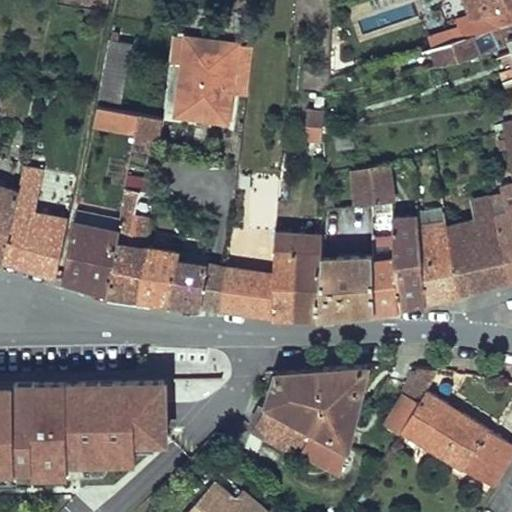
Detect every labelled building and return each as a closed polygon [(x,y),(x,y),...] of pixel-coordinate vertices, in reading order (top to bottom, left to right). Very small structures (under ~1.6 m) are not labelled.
[(511,0),(468,0),(473,11),(474,14),(483,12),(485,19),(460,28),(463,38),(476,34),(488,30),(511,22),(511,0)] [(456,17),(460,28),(485,19),(483,12),(474,14),(473,11),(456,17)] [(511,22),(488,30),(496,48),(511,42),(511,22)] [(482,52),(476,34),(463,38),(436,47),(442,64),(482,52)] [(228,123),(239,44),(186,37),(176,116),(195,119),(202,114),(209,115),(209,121),(228,123)] [(111,38),(100,100),(121,104),(132,42),(111,38)] [(511,42),(496,48),(498,54),(511,48),(511,70),(501,75),(503,82),(511,78),(511,42)] [(511,78),(503,82),(506,87),(511,84),(511,78)] [(99,104),(94,124),(135,132),(138,112),(99,104)] [(308,108),(305,137),(322,140),(326,111),(308,108)] [(135,132),(134,136),(160,140),(163,117),(138,112),(135,132)] [(511,120),(502,123),(511,169),(511,120)] [(335,129),(338,149),(352,146),(349,127),(335,129)] [(356,191),(357,204),(373,202),(394,201),(389,161),(353,168),(356,191)] [(19,189),(3,258),(33,267),(57,275),(68,217),(56,215),(54,226),(34,222),(36,210),(44,167),(24,163),(19,189)] [(241,167),(237,200),(258,202),(261,169),(241,167)] [(147,179),(128,174),(126,187),(138,190),(145,192),(147,179)] [(0,257),(3,258),(19,189),(0,182),(0,257)] [(497,212),(511,276),(511,275),(511,182),(500,185),(503,192),(509,210),(497,212)] [(121,229),(110,291),(125,293),(138,295),(147,245),(150,217),(133,213),(138,190),(126,187),(121,229)] [(503,192),(493,194),(497,212),(509,210),(503,192)] [(488,283),(511,276),(497,212),(493,194),(474,198),(477,217),(447,225),(457,291),(488,283)] [(373,202),(373,214),(393,213),(394,201),(373,202)] [(419,213),(420,222),(446,218),(444,209),(419,213)] [(56,215),(36,210),(34,222),(54,226),(56,215)] [(394,234),(399,306),(412,303),(426,299),(420,222),(419,213),(393,216),(394,234)] [(446,218),(420,222),(426,299),(442,295),(457,291),(447,225),(446,218)] [(75,220),(63,276),(86,284),(110,291),(121,229),(75,220)] [(276,229),(275,251),(296,252),(295,315),(306,315),(319,315),(322,254),(323,232),(276,229)] [(373,251),(376,309),(387,308),(399,306),(394,234),(373,236),(373,251)] [(229,246),(226,266),(255,271),(256,242),(231,238),(229,246)] [(147,245),(138,295),(158,298),(187,302),(202,304),(208,263),(209,260),(180,257),(181,249),(147,245)] [(296,252),(275,251),(274,274),(273,315),(295,315),(296,252)] [(373,251),(338,253),(340,313),(356,311),(376,309),(373,251)] [(338,253),(322,254),(319,315),(340,313),(338,253)] [(209,305),(220,307),(226,266),(208,263),(202,304),(209,305)] [(226,266),(220,307),(254,312),(273,315),(274,274),(255,271),(226,266)] [(277,370),(267,403),(313,428),(302,451),(340,472),(348,447),(355,415),(346,413),(352,389),(361,391),(367,364),(277,370)] [(438,368),(438,367),(416,366),(417,368),(387,420),(401,430),(403,427),(426,389),(437,371),(438,368)] [(167,437),(165,379),(0,383),(0,465),(32,465),(32,473),(69,472),(69,460),(135,458),(137,436),(167,437)] [(355,415),(361,391),(352,389),(346,413),(355,415)] [(511,440),(426,389),(403,427),(492,483),(511,452),(511,440)] [(313,428),(267,403),(253,429),(299,456),(302,451),(313,428)] [(270,511),(244,488),(237,497),(216,479),(186,511),(270,511)]
